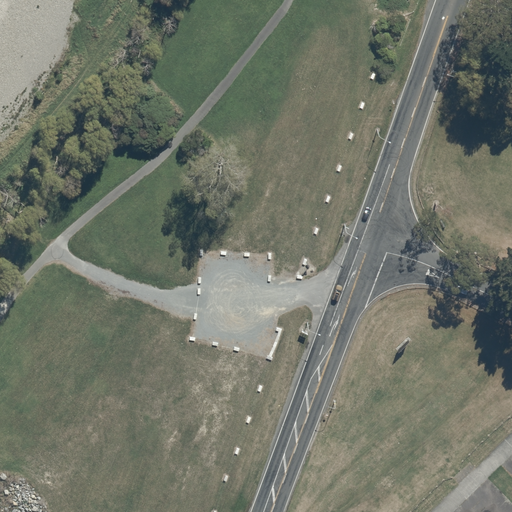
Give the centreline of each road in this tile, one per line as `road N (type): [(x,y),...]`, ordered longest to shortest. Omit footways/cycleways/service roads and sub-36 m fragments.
road 1 (secondary): [(266,511),(368,241)]
road 2 (secondary): [(368,241),(454,0)]
road 3 (tertiary): [(511,300),(368,241)]
